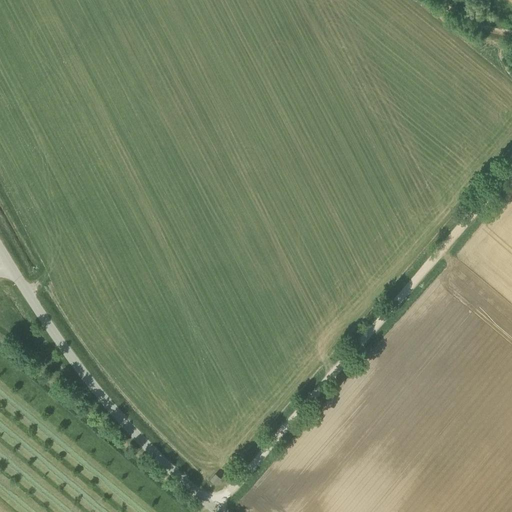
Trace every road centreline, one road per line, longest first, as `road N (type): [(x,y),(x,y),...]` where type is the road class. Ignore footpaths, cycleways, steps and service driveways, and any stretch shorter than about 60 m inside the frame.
road 1 (track): [(214,508),(511,170)]
road 2 (unclassified): [(218,511),(148,450),(78,367),(7,262)]
